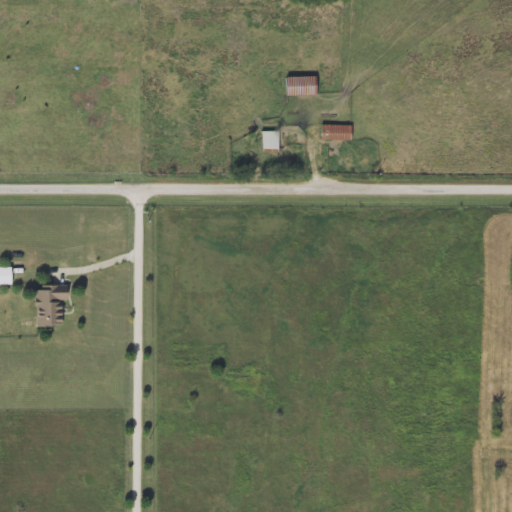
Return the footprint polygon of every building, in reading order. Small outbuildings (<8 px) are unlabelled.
[(284,76),(314,76),(314,94),(284,94),(284,76)] [(349,124),(349,139),(319,139),(319,124),(349,124)] [(278,129),(278,149),(261,149),(261,129),(278,129)] [(11,284),(0,284),(0,265),(11,265),(11,284)] [(34,324),(34,284),(63,285),(63,324),(34,324)]
